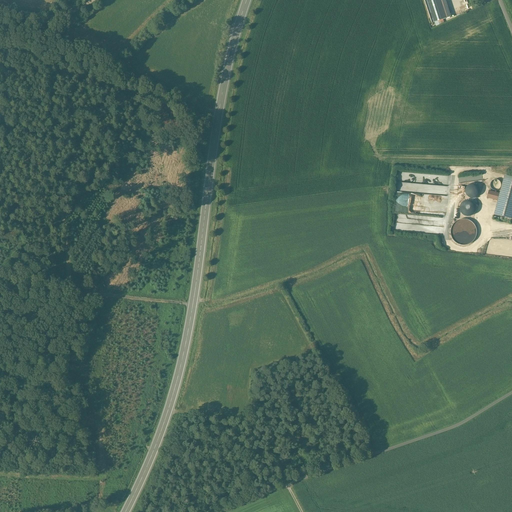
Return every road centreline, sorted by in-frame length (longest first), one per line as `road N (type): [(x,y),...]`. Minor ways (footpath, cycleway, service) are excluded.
road 1 (secondary): [(125,511),(180,364),(214,135),(247,0)]
road 2 (unclassified): [(511,392),(459,424),(221,511)]
road 3 (track): [(0,281),(192,304)]
road 4 (track): [(0,474),(94,479),(140,446),(153,450)]
